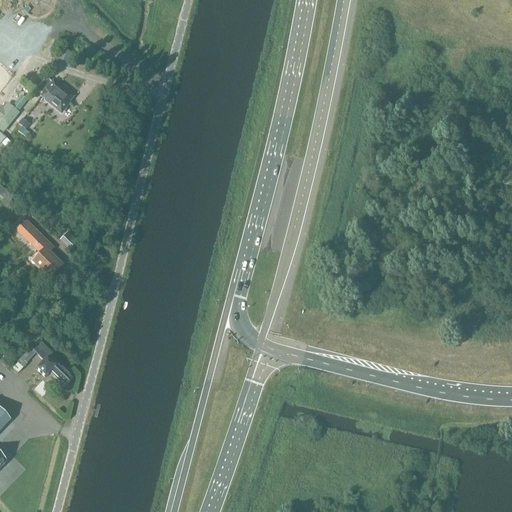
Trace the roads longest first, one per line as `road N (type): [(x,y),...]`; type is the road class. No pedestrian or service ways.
road 1 (unclassified): [(57,511),(186,0)]
road 2 (trunk): [(260,344),(298,215),(344,0)]
road 3 (trunk): [(306,0),(243,269)]
road 4 (trunk): [(260,344),(439,391),(511,400)]
road 5 (trunk): [(243,269),(229,294),(175,511)]
road 6 (trunk): [(210,511),(260,344)]
road 7 (unknown): [(165,92),(0,40)]
